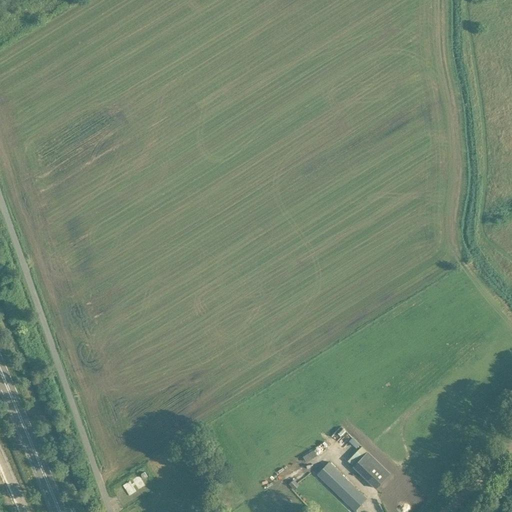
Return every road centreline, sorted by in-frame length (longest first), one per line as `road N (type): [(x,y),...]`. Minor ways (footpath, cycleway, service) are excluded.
road 1 (unclassified): [(109,511),(0,202)]
road 2 (track): [(511,281),(487,240),(491,177),(471,0)]
road 3 (primary): [(60,511),(0,372)]
